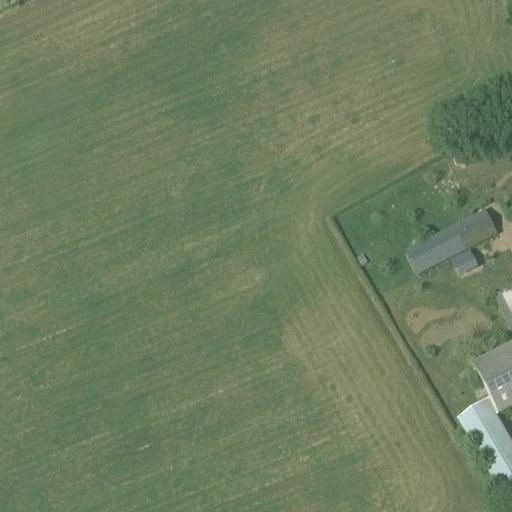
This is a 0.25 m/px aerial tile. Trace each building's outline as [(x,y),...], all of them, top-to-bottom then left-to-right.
[(417,279),(497,238),(484,213),(404,254),(417,279)] [(469,254),(451,264),(459,281),(478,272),(469,254)] [(511,284),(491,295),(508,331),(509,333),(511,331),(511,284)] [(497,419),(511,412),(511,349),(472,370),(497,419)] [(511,448),(486,405),(456,422),(497,492),(506,507),(511,503),(511,448)]
